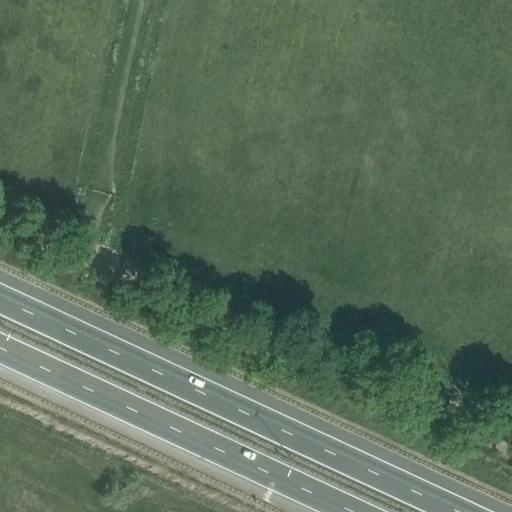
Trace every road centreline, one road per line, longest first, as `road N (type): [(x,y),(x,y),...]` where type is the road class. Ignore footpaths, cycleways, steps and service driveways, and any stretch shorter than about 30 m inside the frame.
road 1 (track): [(511,458),(360,374),(285,366),(0,235)]
road 2 (motorway): [(464,511),(0,297)]
road 3 (motorway): [(0,348),(354,511)]
